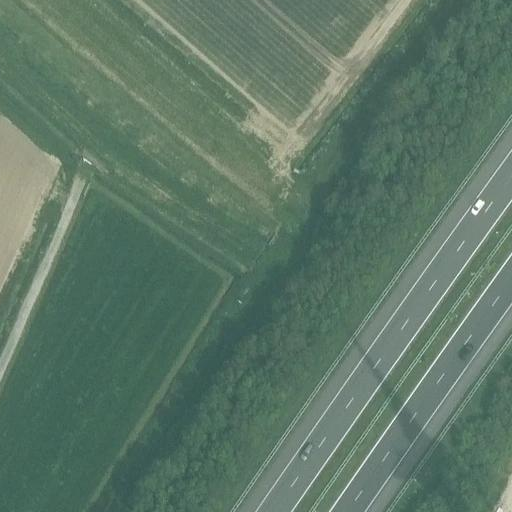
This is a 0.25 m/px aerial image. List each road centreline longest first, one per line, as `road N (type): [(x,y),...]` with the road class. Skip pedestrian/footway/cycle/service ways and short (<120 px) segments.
road 1 (motorway): [(511,178),(275,511)]
road 2 (motorway): [(350,511),(511,282)]
road 3 (unclassified): [(0,367),(80,182)]
